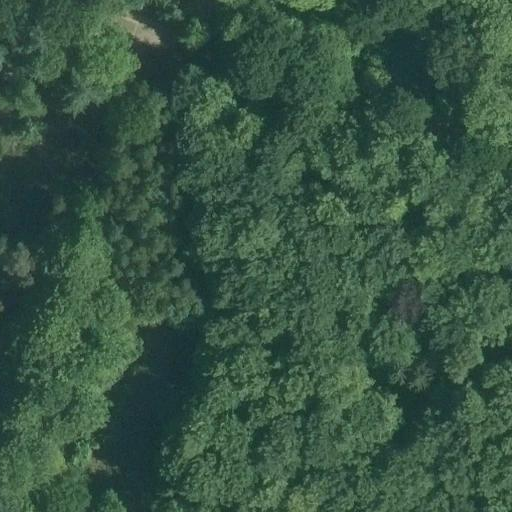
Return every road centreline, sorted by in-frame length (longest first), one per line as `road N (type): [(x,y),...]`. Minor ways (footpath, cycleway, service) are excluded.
road 1 (track): [(0,370),(149,9)]
road 2 (track): [(511,153),(149,9)]
